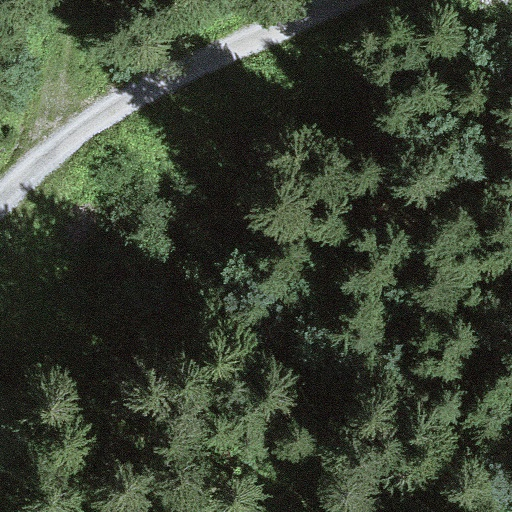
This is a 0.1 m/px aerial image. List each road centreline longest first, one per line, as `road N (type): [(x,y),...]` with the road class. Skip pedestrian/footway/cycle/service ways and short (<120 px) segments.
road 1 (track): [(338,0),(188,70),(92,126),(0,201)]
road 2 (track): [(58,149),(76,0)]
